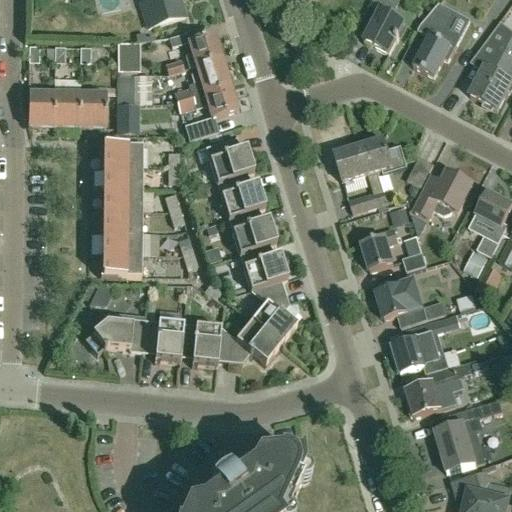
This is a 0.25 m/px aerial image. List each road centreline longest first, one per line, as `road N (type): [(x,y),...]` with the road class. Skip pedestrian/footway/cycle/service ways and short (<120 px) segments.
road 1 (residential): [(6,391),(12,0)]
road 2 (residential): [(355,387),(247,414),(6,391)]
road 3 (residential): [(355,387),(275,110)]
road 4 (residential): [(511,162),(365,87),(275,110)]
road 5 (residential): [(393,511),(355,387)]
